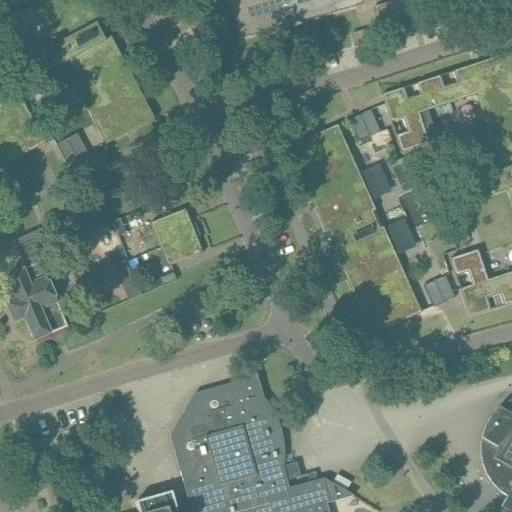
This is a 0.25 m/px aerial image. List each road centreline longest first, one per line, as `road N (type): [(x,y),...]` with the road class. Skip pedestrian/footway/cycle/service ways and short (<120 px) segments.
road 1 (unclassified): [(204,116),(511,28)]
road 2 (unclassified): [(288,325),(0,416)]
road 3 (unclassified): [(204,116),(288,325)]
road 4 (unclassified): [(511,331),(323,381)]
road 5 (unclassified): [(378,415),(511,380)]
road 6 (unclassified): [(136,0),(204,116)]
